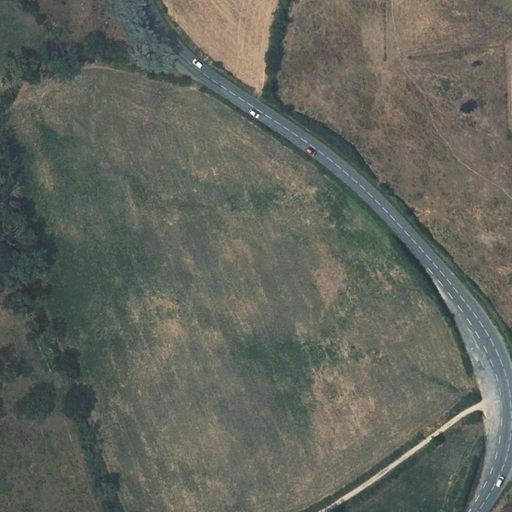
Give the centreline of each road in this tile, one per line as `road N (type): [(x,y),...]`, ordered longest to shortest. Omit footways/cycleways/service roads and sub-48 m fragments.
road 1 (primary): [(152,0),(166,30),(206,71),(342,165),(451,275),(502,349),(511,378)]
road 2 (track): [(511,383),(321,511)]
